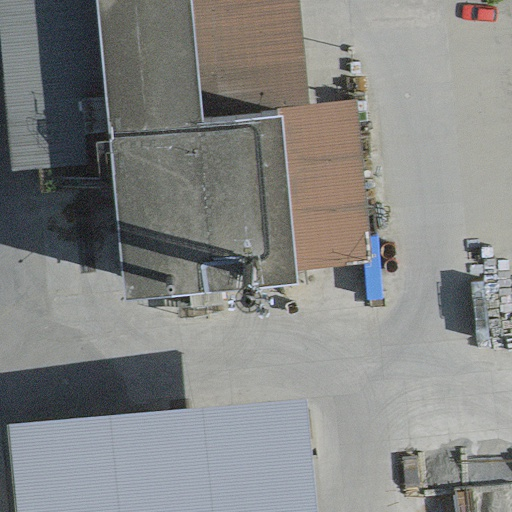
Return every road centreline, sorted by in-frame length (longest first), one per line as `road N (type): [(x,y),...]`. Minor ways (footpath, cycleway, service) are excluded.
road 1 (unknown): [(0,440),(207,346),(380,330)]
road 2 (unknown): [(419,0),(428,207),(422,241),(380,330)]
road 3 (unknown): [(380,330),(369,402),(369,511)]
